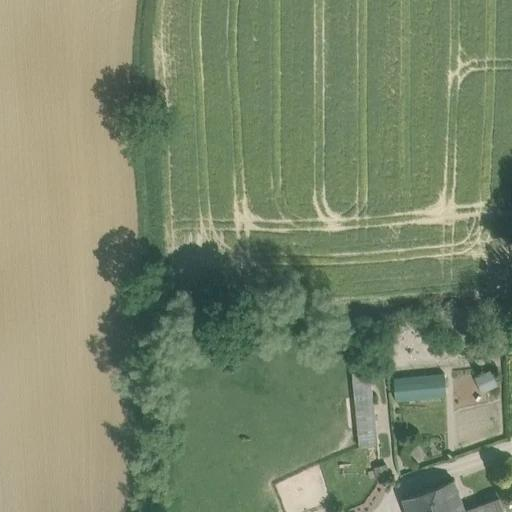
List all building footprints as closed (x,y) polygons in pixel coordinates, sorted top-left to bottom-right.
[(478,376),(485,390),(499,384),(493,369),(478,376)] [(372,374),(355,375),(360,433),(377,432),(372,374)] [(451,378),(400,382),(401,404),(452,400),(451,378)] [(465,511),(456,484),(404,501),(407,511),(465,511)] [(504,511),(502,503),(474,511),(504,511)]
